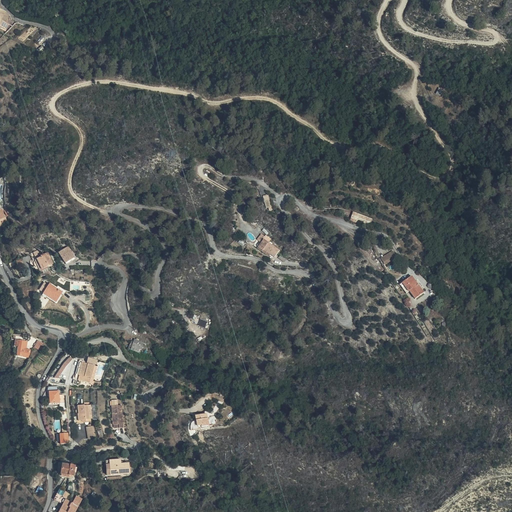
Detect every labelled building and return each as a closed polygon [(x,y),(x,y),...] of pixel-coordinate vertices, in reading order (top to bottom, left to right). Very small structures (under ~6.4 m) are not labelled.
[(266,210),(272,209),(269,194),(264,195),(266,210)] [(357,222),(360,214),(342,208),(339,216),(357,222)] [(266,254),(271,257),(275,249),(258,239),(253,248),(258,251),(257,253),(264,257),(265,256),(266,254)] [(57,251),(64,262),(73,257),(67,246),(57,251)] [(41,253),(39,249),(29,254),(32,259),(36,258),(40,267),(52,263),(47,251),(41,253)] [(383,254),(381,249),(370,254),(374,260),(383,254)] [(381,257),(384,264),(396,259),(393,251),(381,257)] [(412,281),(406,278),(404,277),(402,276),(398,273),(397,274),(402,279),(403,279),(408,282),(410,283),(412,281)] [(395,284),(403,279),(402,279),(397,274),(392,278),(395,284)] [(413,288),(410,283),(408,282),(403,279),(395,284),(398,287),(399,287),(405,294),(413,288)] [(55,299),(58,294),(59,289),(46,283),(41,292),(55,299)] [(201,318),(198,324),(205,327),(208,321),(201,318)] [(138,347),(142,336),(133,333),(129,343),(138,347)] [(15,352),(21,354),(22,351),(24,343),(25,338),(18,337),(15,352)] [(42,350),(45,342),(38,339),(35,347),(42,350)] [(84,361),(76,359),(71,379),(80,381),(81,376),(75,374),(78,362),(83,363),(84,361)] [(81,376),(80,381),(87,383),(91,365),(83,363),(78,362),(75,374),(81,376)] [(59,371),(61,372),(63,367),(56,365),(51,380),(56,381),(59,371)] [(57,398),(55,390),(47,391),(47,394),(49,406),(58,404),(61,404),(59,398),(57,398)] [(49,406),(47,394),(45,394),(47,409),(58,407),(58,404),(49,406)] [(74,419),(84,419),(83,405),(73,406),(73,408),(74,419)] [(108,425),(109,425),(114,425),(114,428),(114,429),(118,429),(118,406),(108,406),(108,425)] [(84,421),(84,419),(74,419),(73,408),(70,409),(71,422),(84,421)] [(194,428),(195,425),(195,423),(199,423),(206,423),(206,420),(195,420),(195,416),(191,418),(188,421),(188,424),(194,428)] [(88,425),(82,427),(85,439),(92,437),(88,425)] [(60,433),(60,443),(70,443),(69,432),(60,433)] [(114,455),(99,456),(101,471),(124,468),(123,458),(115,459),(114,455)] [(74,463),(73,458),(60,462),(62,471),(71,469),(70,467),(77,465),(76,463),(74,463)] [(65,488),(60,485),(53,497),(62,502),(57,511),(58,511),(73,511),(81,498),(76,495),(72,502),(66,498),(68,493),(64,491),(65,488)]
